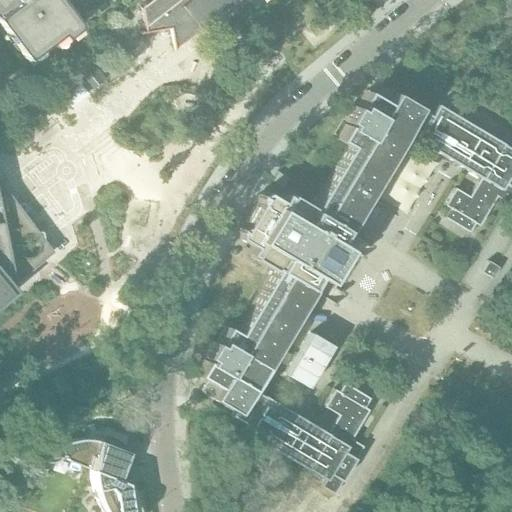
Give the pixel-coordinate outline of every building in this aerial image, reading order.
[(79,27),(58,0),(0,0),(0,26),(25,60),(50,42),(53,46),(79,27)] [(206,25),(238,0),(150,0),(139,9),(144,32),(163,18),(183,43),(200,30),(198,27),(204,23),(206,25)] [(61,114),(87,94),(79,85),(54,105),(61,114)] [(271,269),(272,269),(235,333),(224,327),(215,342),(216,342),(215,344),(211,342),(202,357),(206,360),(205,361),(204,361),(195,376),(203,381),(198,390),(201,392),(201,394),(232,413),(230,416),(244,425),(240,432),(306,471),(306,470),(324,481),(320,487),(332,495),(341,481),(340,481),(352,460),(353,461),(361,447),(349,440),(367,410),(363,408),(368,399),(342,383),(337,392),(333,390),(322,407),(337,416),(326,434),(262,396),(262,397),(251,391),(265,368),(262,366),(308,290),(326,301),(361,241),(344,231),(389,155),(392,157),(405,134),(416,140),(415,141),(479,179),(468,197),(453,189),(443,206),(447,208),(442,217),(468,233),(473,224),(477,226),(495,197),(507,204),(511,195),(511,151),(501,145),(501,144),(437,105),(430,117),(417,109),(417,108),(384,88),(384,89),(380,87),(375,96),(366,91),(357,106),(358,107),(357,109),(352,106),(343,121),(347,124),(346,126),(345,125),(336,140),(346,146),(308,210),(307,209),(308,207),(287,195),(286,196),(283,194),(278,201),(264,192),(263,193),(257,196),(257,203),(243,227),(236,230),(236,237),(237,237),(236,238),(251,247),(247,254),(250,256),(249,258),(270,270),(271,269)] [(12,286),(11,282),(25,271),(4,246),(0,225),(17,212),(0,189),(0,300),(13,290),(12,286)] [(490,279),(497,268),(486,262),(479,273),(490,279)] [(309,334),(284,375),(306,388),(330,346),(309,334)] [(96,454),(123,464),(128,450),(123,445),(117,440),(110,436),(104,435),(96,434),(88,436),(81,438),(80,439),(68,441),(62,443),(54,448),(46,453),(40,460),(40,461),(41,461),(55,457),(89,471),(96,454)] [(96,454),(89,471),(90,482),(93,493),(97,503),(98,505),(102,511),(136,511),(132,487),(131,480),(118,475),(123,464),(96,454)]
